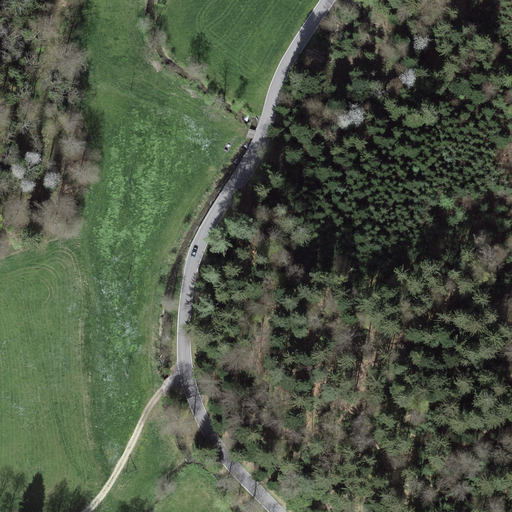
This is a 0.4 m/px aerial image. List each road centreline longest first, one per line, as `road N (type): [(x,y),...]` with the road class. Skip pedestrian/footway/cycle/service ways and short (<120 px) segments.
road 1 (tertiary): [(277,511),(208,432),(185,370),(184,319),(201,240),(256,149),(289,57),(327,0)]
road 2 (track): [(185,370),(148,407),(116,473),(85,511)]
